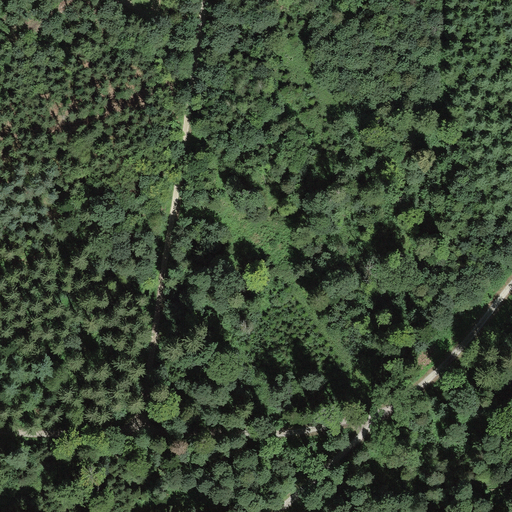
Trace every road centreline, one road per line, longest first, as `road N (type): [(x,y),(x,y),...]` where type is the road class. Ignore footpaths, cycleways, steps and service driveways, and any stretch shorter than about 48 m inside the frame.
road 1 (track): [(202,0),(140,426)]
road 2 (track): [(140,426),(286,431),(375,419),(511,292)]
road 3 (track): [(140,426),(0,424)]
road 4 (track): [(375,419),(282,511)]
